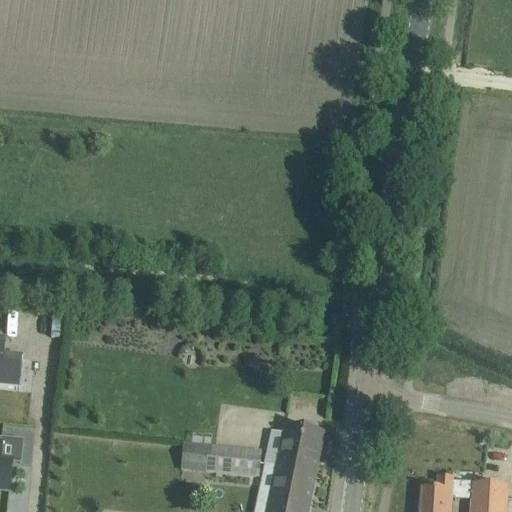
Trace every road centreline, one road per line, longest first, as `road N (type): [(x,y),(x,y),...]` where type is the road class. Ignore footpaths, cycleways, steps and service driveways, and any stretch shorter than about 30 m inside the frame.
road 1 (tertiary): [(369,394),(424,0)]
road 2 (unclassified): [(369,394),(511,418)]
